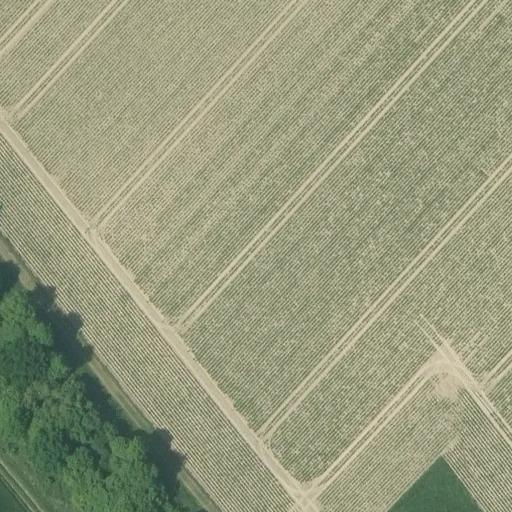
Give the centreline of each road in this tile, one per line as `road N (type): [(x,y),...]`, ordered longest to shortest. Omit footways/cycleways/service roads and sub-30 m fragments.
road 1 (track): [(0,253),(208,511)]
road 2 (track): [(384,511),(430,461),(458,461),(496,511)]
